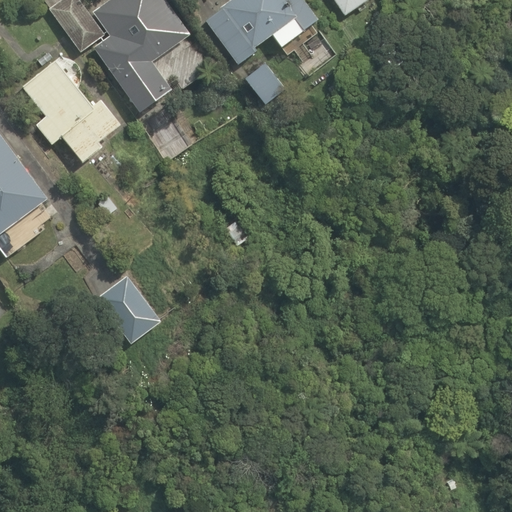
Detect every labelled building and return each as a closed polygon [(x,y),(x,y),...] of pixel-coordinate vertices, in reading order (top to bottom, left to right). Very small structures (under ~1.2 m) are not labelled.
[(77,52),(91,43),(138,111),(203,66),(192,50),(161,71),(153,59),(185,37),(159,0),(105,0),(92,9),(85,0),(58,0),(47,8),(77,52)] [(317,19),(303,0),(212,0),(193,15),(234,69),(276,37),(283,45),(317,19)] [(330,0),(340,14),(360,0),(330,0)] [(60,64),(25,89),(44,117),(34,124),(48,146),(64,135),(82,162),(105,146),(97,134),(119,118),(91,78),(76,88),(60,64)] [(0,230),(41,199),(0,144),(0,230)] [(131,273),(98,295),(129,343),(162,320),(131,273)]
